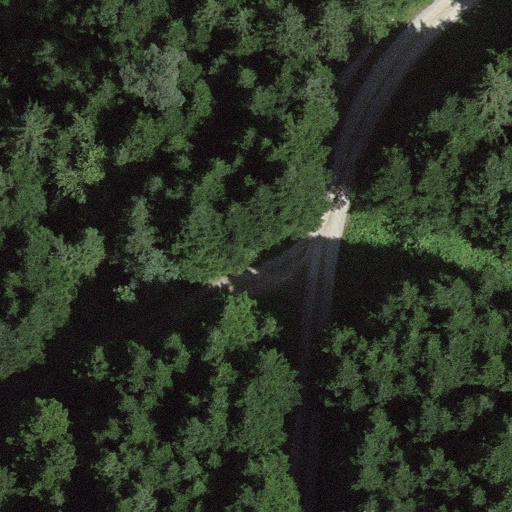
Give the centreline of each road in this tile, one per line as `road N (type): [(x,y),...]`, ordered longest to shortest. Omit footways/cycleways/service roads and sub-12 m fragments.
road 1 (track): [(326,247),(0,391)]
road 2 (track): [(326,247),(358,134),(410,56),(475,0)]
road 3 (track): [(300,511),(326,247)]
